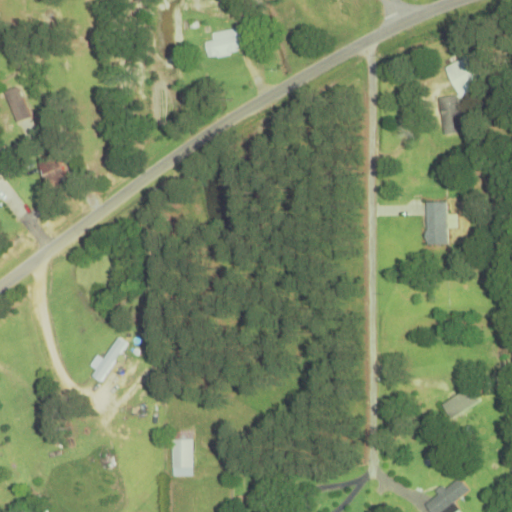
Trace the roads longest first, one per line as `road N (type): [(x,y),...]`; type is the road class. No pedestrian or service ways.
road 1 (residential): [(0,285),(223,122),(370,38),(457,0)]
road 2 (residential): [(370,38),(373,468),(306,511)]
